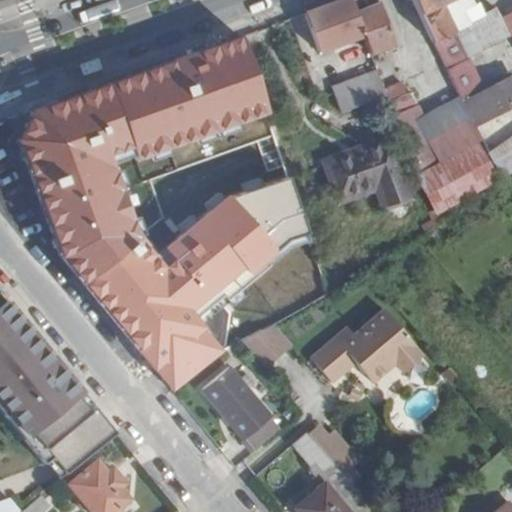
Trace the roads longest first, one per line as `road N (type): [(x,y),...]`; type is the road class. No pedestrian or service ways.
road 1 (residential): [(226,511),(0,238)]
road 2 (primary): [(0,81),(226,0)]
road 3 (primary): [(133,0),(0,46)]
